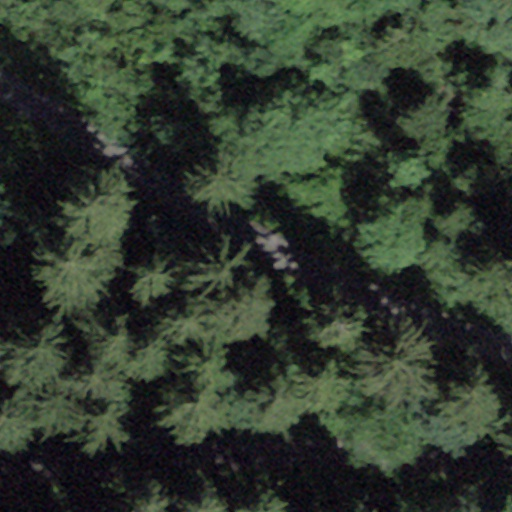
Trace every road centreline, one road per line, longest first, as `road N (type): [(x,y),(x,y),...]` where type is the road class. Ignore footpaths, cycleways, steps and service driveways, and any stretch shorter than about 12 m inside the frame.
road 1 (track): [(511,359),(369,323),(181,217),(0,94)]
road 2 (track): [(0,475),(397,461),(511,480)]
